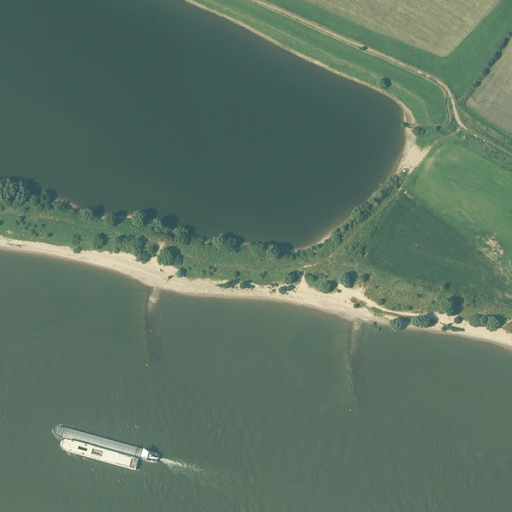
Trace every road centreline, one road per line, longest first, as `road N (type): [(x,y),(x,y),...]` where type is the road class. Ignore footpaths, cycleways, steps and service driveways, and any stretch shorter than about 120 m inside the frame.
road 1 (track): [(0,213),(146,238),(189,258),(255,271),(311,265),(380,208),(433,145),(461,128)]
road 2 (track): [(253,0),(435,80),(461,128),(511,156)]
